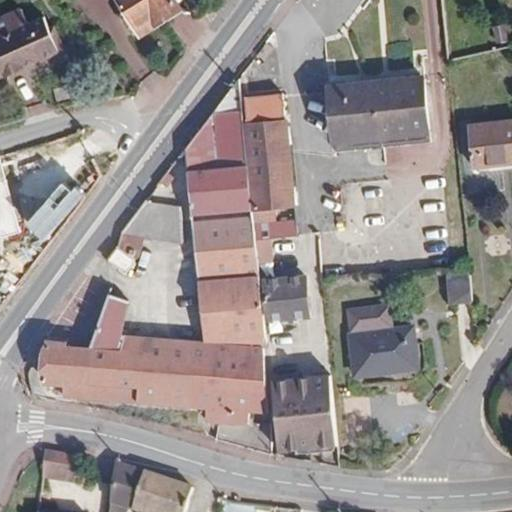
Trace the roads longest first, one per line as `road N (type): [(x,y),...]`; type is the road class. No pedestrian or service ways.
road 1 (primary): [(0,439),(39,431),(111,438),(288,487),(446,496)]
road 2 (secondary): [(154,149),(0,360)]
road 3 (secondary): [(264,0),(154,149)]
road 4 (residential): [(446,496),(466,412),(511,330)]
road 5 (residential): [(0,146),(104,118),(154,149)]
